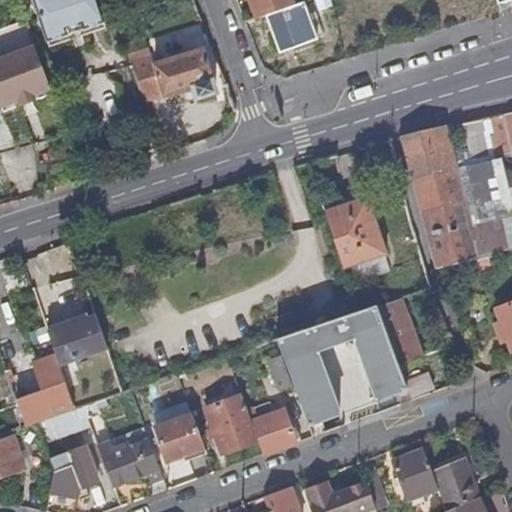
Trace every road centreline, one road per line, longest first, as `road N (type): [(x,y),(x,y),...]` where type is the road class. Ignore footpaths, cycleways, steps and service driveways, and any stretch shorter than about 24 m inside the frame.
road 1 (residential): [(487,396),(162,511)]
road 2 (secondary): [(262,148),(0,234)]
road 3 (secondary): [(511,76),(262,148)]
road 4 (residential): [(209,0),(262,148)]
